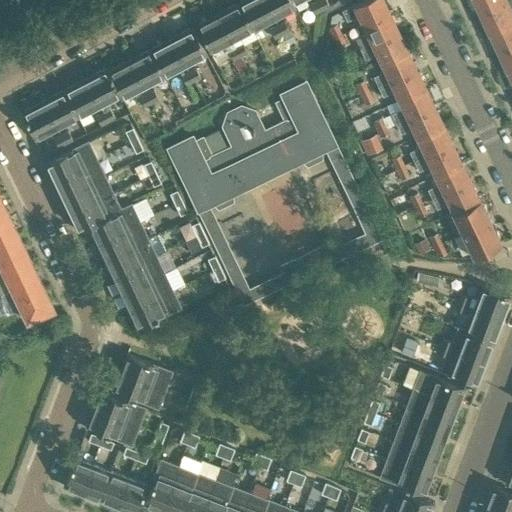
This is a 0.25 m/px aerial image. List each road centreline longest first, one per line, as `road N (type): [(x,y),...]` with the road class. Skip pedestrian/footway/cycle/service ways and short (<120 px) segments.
road 1 (residential): [(23,508),(85,327),(0,131)]
road 2 (residential): [(511,175),(425,0)]
road 3 (residential): [(453,511),(511,348)]
road 4 (residential): [(0,80),(153,0)]
